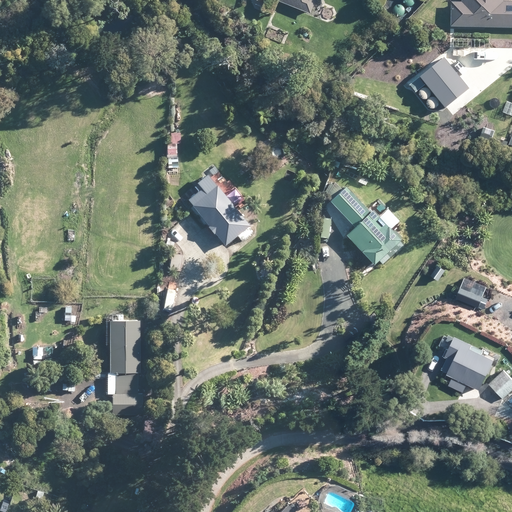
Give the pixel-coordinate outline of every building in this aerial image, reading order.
[(280,0),(311,13),(316,0),(280,0)] [(459,0),(460,3),(449,3),(448,27),(511,28),(511,2),(502,2),(502,0),(459,0)] [(174,168),(174,144),(178,144),(178,134),(164,134),(165,169),(174,168)] [(237,204),(215,177),(209,182),(203,175),(193,184),(194,186),(191,188),(195,193),(184,202),(204,226),(206,229),(208,228),(221,243),(243,225),(240,222),(230,210),(237,204)] [(389,233),(368,211),(366,213),(354,200),(350,204),(339,214),(338,214),(351,228),(342,236),(370,266),(371,264),(376,260),(387,249),(396,241),(389,233)] [(265,250),(273,261),(279,257),(271,246),(265,250)] [(104,373),(104,395),(105,396),(109,396),(110,416),(139,415),(139,395),(134,395),(134,374),(136,374),(134,322),(118,322),(118,315),(107,316),(107,322),(104,322),(106,373),(104,373)] [(464,386),(476,392),(490,362),(478,356),(480,352),(451,338),(445,349),(441,357),(445,359),(439,371),(445,374),(443,376),(449,379),(446,387),(460,393),(464,386)] [(511,390),(511,383),(510,381),(502,371),(487,384),(489,386),(501,400),(511,390)] [(291,511),(284,503),(273,511),(270,511),(268,509),(264,511),(291,511)]
